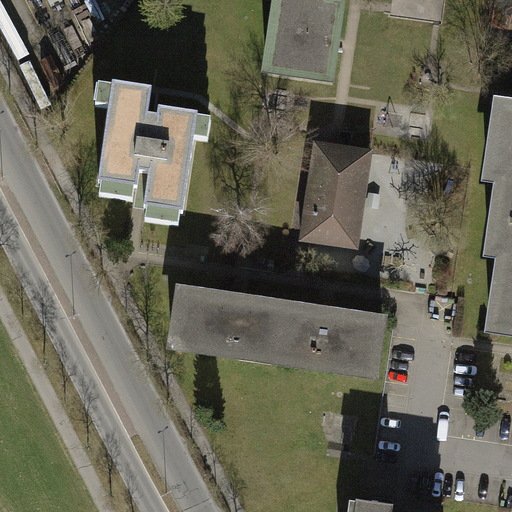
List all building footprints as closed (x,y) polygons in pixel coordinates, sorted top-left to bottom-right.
[(355,6),(343,4),(312,0),(266,0),(265,5),(279,7),(268,79),(341,89),(355,6)] [(124,89),(121,110),(106,194),(143,198),(148,176),(160,179),(153,216),(188,222),(205,121),(158,116),(162,94),(124,89)] [(511,103),(501,102),(490,175),(511,178),(511,103)] [(373,155),(317,147),(303,244),(359,252),(373,155)] [(511,178),(490,175),(489,187),(501,189),(491,252),(511,254),(511,178)] [(511,254),(491,252),(490,262),(501,263),(491,338),(511,341),(511,254)] [(285,307),(182,291),(172,354),(275,370),(285,307)] [(389,324),(286,307),(276,371),(379,387),(389,324)] [(417,511),(358,503),(356,511),(417,511)]
